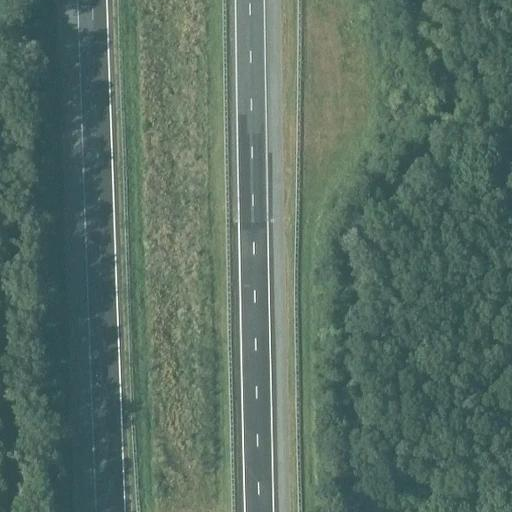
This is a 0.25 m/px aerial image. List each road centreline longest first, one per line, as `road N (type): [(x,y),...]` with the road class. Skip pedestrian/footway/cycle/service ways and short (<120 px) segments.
road 1 (motorway): [(87,0),(108,511)]
road 2 (motorway): [(257,511),(248,0)]
